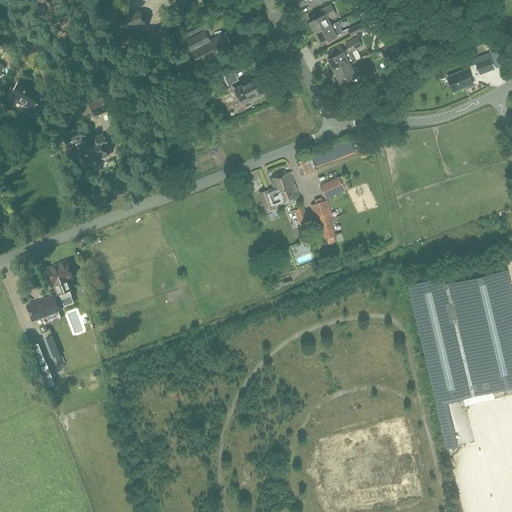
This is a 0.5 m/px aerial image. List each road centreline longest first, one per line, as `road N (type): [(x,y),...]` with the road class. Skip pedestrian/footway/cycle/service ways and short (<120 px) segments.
road 1 (unclassified): [(0,262),(333,130)]
road 2 (residential): [(333,130),(427,120),(496,93)]
road 3 (residential): [(333,130),(267,0)]
